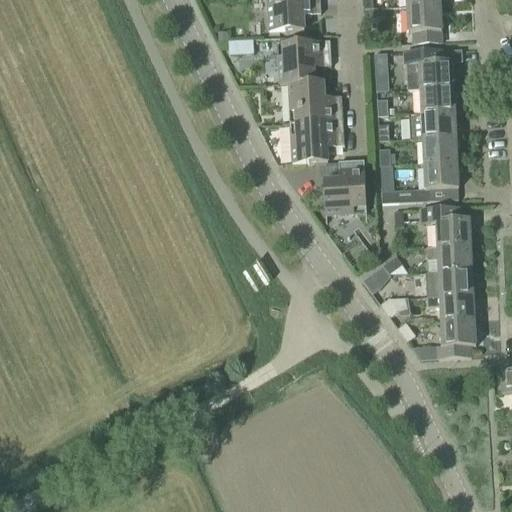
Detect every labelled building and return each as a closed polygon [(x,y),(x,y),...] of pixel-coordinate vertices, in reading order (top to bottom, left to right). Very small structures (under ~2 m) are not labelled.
[(265,0),(267,36),(304,34),(303,18),(319,17),(318,0),(265,0)] [(360,0),(361,12),(372,12),(371,0),(360,0)] [(438,0),(404,0),(405,10),(439,9),(438,0)] [(439,9),(405,10),(407,36),(411,36),(411,48),(440,46),(439,35),(440,35),(439,9)] [(286,87),(287,87),(313,86),(313,85),(312,71),(329,70),(328,44),(275,47),(277,88),(286,88),(286,87)] [(419,93),(453,91),(452,66),(441,67),(441,54),(412,55),(413,69),(417,69),(419,93)] [(286,87),(286,88),(288,129),(342,126),(340,99),(322,100),(321,85),(313,85),(313,86),(287,87),(286,87)] [(453,91),(419,93),(420,118),(454,116),(453,91)] [(0,100),(0,124),(8,121),(0,100)] [(376,120),(387,120),(386,103),(375,104),(376,120)] [(454,116),(420,118),(410,119),(411,144),(421,143),(455,141),(454,116)] [(8,121),(0,124),(0,144),(15,139),(8,121)] [(342,126),(288,129),(290,168),(326,166),(325,150),(343,149),(342,126)] [(378,145),(388,145),(387,128),(377,129),(378,145)] [(15,139),(0,144),(0,165),(21,157),(15,139)] [(422,168),(456,166),(455,141),(421,143),(422,168)] [(379,170),(389,170),(389,153),(378,153),(379,170)] [(21,157),(0,165),(0,185),(28,175),(21,157)] [(324,219),(365,216),(362,165),(337,166),(338,183),(322,184),(324,219)] [(456,166),(422,168),(423,194),(428,194),(429,205),(457,204),(457,192),(458,192),(456,166)] [(28,175),(0,185),(0,209),(36,197),(28,175)] [(399,206),(398,196),(382,197),(382,207),(399,206)] [(458,225),(457,212),(429,213),(419,214),(419,227),(436,227),(437,251),(470,249),(469,224),(458,225)] [(402,214),(393,214),(394,229),(403,229),(402,214)] [(438,276),(471,275),(470,249),(437,251),(438,276)] [(388,278),(401,268),(395,259),(381,269),(388,278)] [(82,268),(73,273),(77,280),(86,275),(82,268)] [(86,275),(77,280),(80,287),(85,285),(105,320),(123,309),(104,274),(90,282),(86,275)] [(427,300),(439,300),(472,299),(471,275),(438,276),(426,276),(427,300)] [(371,297),(379,291),(370,278),(361,284),(371,297)] [(80,287),(67,294),(87,329),(105,320),(85,285),(80,287)] [(47,288),(37,293),(41,300),(50,295),(47,288)] [(50,295),(41,300),(45,307),(49,304),(69,339),(87,329),(67,294),(54,302),(50,295)] [(472,299),(439,300),(440,325),(474,324),(472,299)] [(388,321),(397,315),(387,301),(378,308),(388,321)] [(45,307),(32,314),(51,349),(69,339),(49,304),(45,307)] [(11,307),(1,313),(5,320),(15,314),(11,307)] [(15,314),(5,320),(9,327),(14,324),(33,359),(51,349),(32,314),(18,321),(15,314)] [(9,327),(0,331),(0,343),(14,369),(33,359),(14,324),(9,327)] [(474,324),(440,325),(442,352),(475,350),(474,324)] [(406,345),(415,339),(404,326),(396,332),(406,345)] [(511,373),(499,375),(500,398),(511,397),(511,373)]
